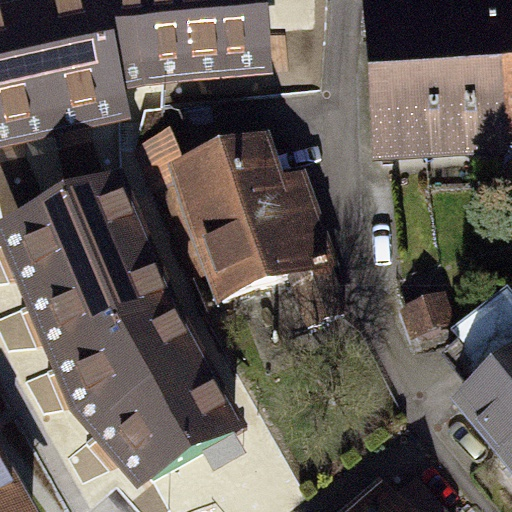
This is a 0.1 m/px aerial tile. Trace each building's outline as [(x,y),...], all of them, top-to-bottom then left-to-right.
[(264,64),(258,0),(182,0),(136,4),(142,74),(264,64)] [(120,108),(97,9),(29,24),(52,124),(120,108)] [(502,176),(501,169),(491,23),(490,13),(358,22),(370,185),(502,176)] [(501,169),(511,168),(511,21),(491,23),(501,169)] [(0,135),(52,124),(29,24),(0,30),(0,135)] [(162,198),(210,330),(284,303),(303,354),(356,334),(304,191),(273,202),(259,163),(162,198)] [(144,259),(117,193),(19,236),(46,301),(144,259)] [(168,320),(144,259),(46,301),(71,361),(168,320)] [(511,481),(511,312),(508,307),(454,353),(459,359),(439,375),(471,413),(462,422),(511,481)] [(450,308),(400,324),(411,355),(460,339),(450,308)] [(198,375),(168,320),(71,361),(94,414),(107,429),(198,375)] [(234,439),(198,375),(107,429),(155,482),(234,439)] [(41,511),(0,441),(0,511),(41,511)] [(433,511),(418,493),(395,511),(387,511),(377,500),(362,511),(433,511)]
